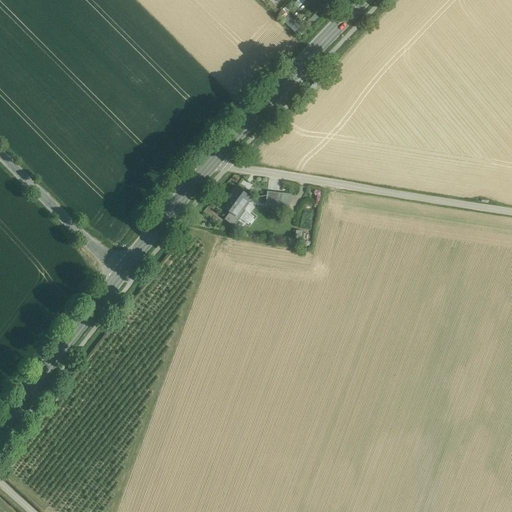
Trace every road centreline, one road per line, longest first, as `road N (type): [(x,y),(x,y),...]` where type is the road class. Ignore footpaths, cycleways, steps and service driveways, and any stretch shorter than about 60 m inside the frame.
road 1 (unclassified): [(511,208),(215,162)]
road 2 (primary): [(368,0),(215,162)]
road 3 (primary): [(119,273),(0,431)]
road 4 (tertiary): [(0,155),(119,273)]
road 5 (primary): [(215,162),(119,273)]
